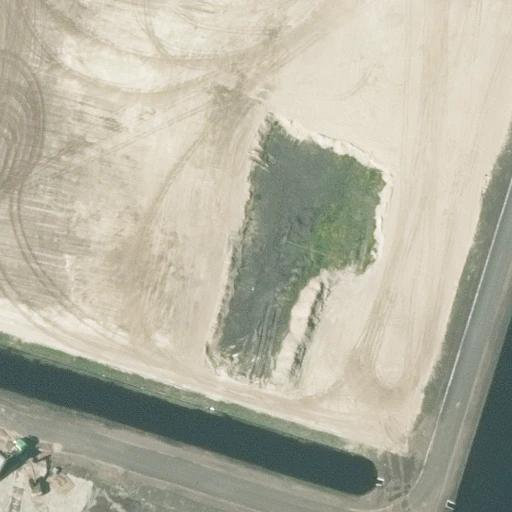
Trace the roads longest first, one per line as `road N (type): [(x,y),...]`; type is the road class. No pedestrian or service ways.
road 1 (unclassified): [(0,418),(303,511)]
road 2 (unclassified): [(415,511),(511,215)]
